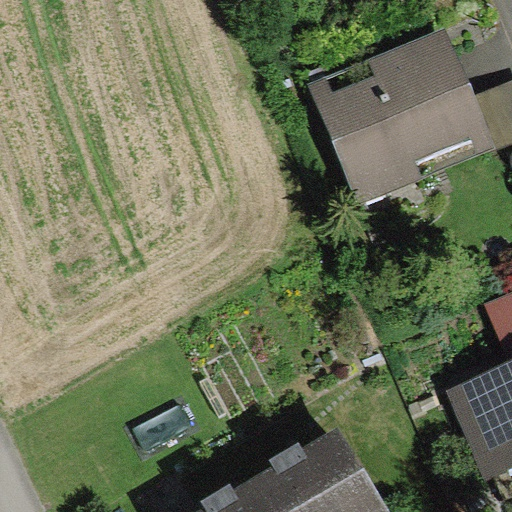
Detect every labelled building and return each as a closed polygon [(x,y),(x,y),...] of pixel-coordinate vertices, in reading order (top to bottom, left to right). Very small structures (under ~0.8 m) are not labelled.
[(309,88),(362,208),(494,150),(471,99),(441,30),(309,88)] [(511,80),(471,99),(494,150),(511,142),(511,80)] [(511,293),(487,304),(511,360),(511,359),(511,293)] [(444,388),(485,483),(511,471),(511,359),(511,360),(444,388)] [(392,511),(337,423),(192,511),(392,511)]
